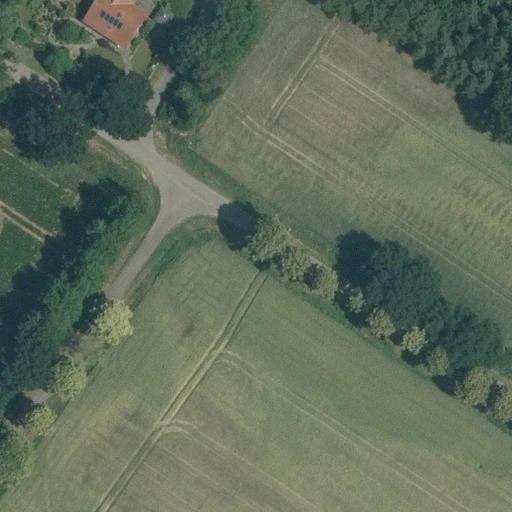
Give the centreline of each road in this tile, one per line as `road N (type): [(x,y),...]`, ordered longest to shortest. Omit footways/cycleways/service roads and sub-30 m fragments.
road 1 (unclassified): [(191,188),(511,403)]
road 2 (unclassified): [(191,188),(0,432)]
road 3 (unclassified): [(0,61),(191,188)]
road 4 (unknown): [(251,0),(153,163)]
